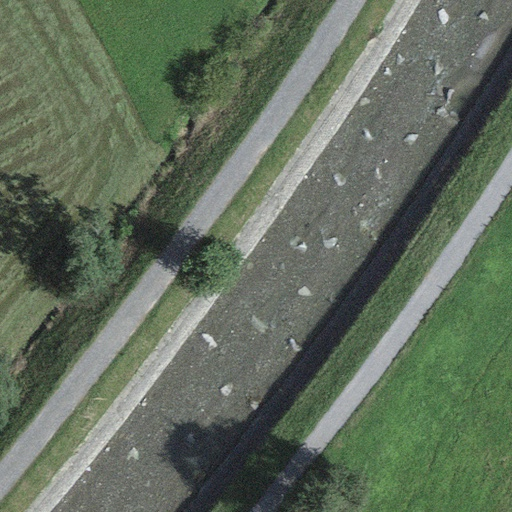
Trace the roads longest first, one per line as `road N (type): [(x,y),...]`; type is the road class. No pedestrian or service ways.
road 1 (track): [(0,485),(226,190),(352,0)]
road 2 (track): [(511,175),(267,511)]
